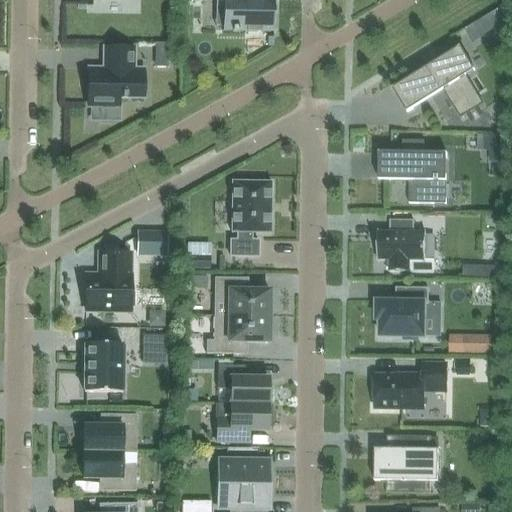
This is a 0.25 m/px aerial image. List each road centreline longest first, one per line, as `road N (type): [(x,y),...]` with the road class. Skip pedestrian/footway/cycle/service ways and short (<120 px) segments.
road 1 (residential): [(11,511),(14,272),(308,113),(303,511)]
road 2 (residential): [(15,172),(18,0)]
